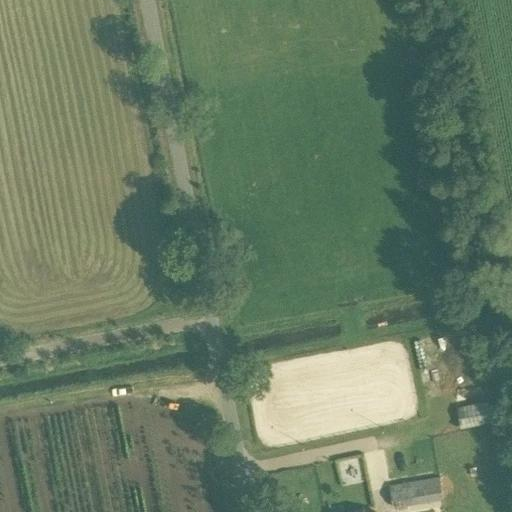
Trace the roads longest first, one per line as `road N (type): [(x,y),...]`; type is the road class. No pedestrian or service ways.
road 1 (unclassified): [(209,315),(147,0)]
road 2 (unclassified): [(209,315),(248,511)]
